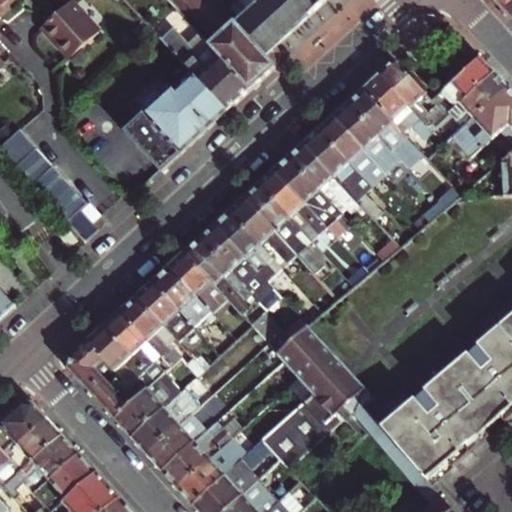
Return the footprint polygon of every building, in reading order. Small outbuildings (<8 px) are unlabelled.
[(0,0),(0,16),(18,0),(0,0)] [(192,0),(171,0),(214,46),(216,48),(267,0),(245,0),(217,26),(192,0)] [(267,0),(216,48),(255,91),(279,68),(269,57),(330,0),(267,0)] [(511,0),(496,0),(511,17),(511,0)] [(43,29),(58,45),(62,41),(76,56),(101,33),(73,2),(43,29)] [(163,42),(197,79),(229,115),(255,91),(216,48),(214,46),(201,57),(176,30),(163,42)] [(62,41),(58,45),(72,60),(76,56),(62,41)] [(433,101),(440,109),(441,110),(446,116),(495,72),(481,58),(433,101)] [(396,61),(381,74),(431,130),(446,116),(441,110),(433,116),(419,101),(427,94),(396,61)] [(495,72),(446,116),(431,130),(446,145),(453,138),(509,88),(495,72)] [(381,74),(364,90),(405,135),(412,128),(436,154),(446,145),(431,130),(381,74)] [(129,133),(166,173),(198,144),(229,115),(197,79),(190,85),(186,81),(180,87),(173,84),(168,89),(169,94),(159,94),(152,100),(150,114),(129,133)] [(511,90),(509,88),(453,138),(474,160),(503,133),(511,143),(511,90)] [(349,103),(380,137),(408,167),(422,154),(405,135),(364,90),(349,103)] [(349,103),(334,117),(387,174),(396,165),(375,141),(380,137),(349,103)] [(387,174),(334,117),(320,130),(350,163),(356,157),(378,181),(386,190),(394,182),(387,174)] [(40,149),(23,130),(1,149),(19,168),(40,149)] [(350,163),(320,130),(305,144),(357,201),(366,193),(367,192),(345,168),(350,163)] [(305,144),(290,157),(333,205),(338,200),(352,214),(353,213),(361,205),(357,201),(305,144)] [(19,168),(34,185),(56,167),(40,149),(19,168)] [(290,157),(275,171),(327,228),(338,240),(348,231),(328,209),(333,205),(290,157)] [(356,157),(350,163),(372,187),(378,181),(356,157)] [(345,168),(367,192),(372,187),(350,163),(345,168)] [(56,167),(34,185),(51,204),(73,186),(56,167)] [(327,228),(275,171),(260,184),(290,218),(296,212),(317,236),(327,228)] [(260,184),(245,198),(298,255),(312,271),(321,263),(297,237),(303,231),(290,218),(260,184)] [(73,186),(51,204),(69,224),(82,211),(90,205),(73,186)] [(441,204),(447,211),(462,197),(456,191),(441,204)] [(366,193),(357,201),(361,205),(367,211),(376,203),(366,193)] [(245,198),(231,211),(261,244),(266,239),(288,263),(298,255),(245,198)] [(367,211),(361,205),(353,213),(359,219),(367,211)] [(91,206),(83,213),(94,224),(101,217),(91,206)] [(100,233),(94,224),(83,213),(82,211),(69,224),(88,245),(100,233)] [(231,211),(216,225),(267,282),(276,274),(255,250),(261,244),(231,211)] [(216,225),(201,238),(235,276),(255,298),(270,284),(267,282),(216,225)] [(61,234),(72,249),(81,243),(69,228),(61,234)] [(235,276),(201,238),(186,251),(213,281),(222,291),(243,314),(252,306),(230,281),(235,276)] [(170,267),(211,312),(221,304),(215,297),(206,288),(213,281),(186,251),(170,267)] [(386,262),(378,253),(363,266),(363,267),(370,275),(386,262)] [(170,267),(153,282),(195,328),(205,318),(209,323),(216,317),(211,312),(170,267)] [(370,275),(363,267),(348,280),(355,288),(370,275)] [(276,274),(267,282),(270,284),(274,290),(283,282),(276,274)] [(255,298),(235,276),(230,281),(252,306),(243,314),(246,317),(253,325),(265,314),(273,322),(275,320),(262,305),(255,298)] [(222,291),(213,281),(206,288),(215,297),(222,291)] [(137,296),(164,326),(179,342),(195,328),(153,282),(137,296)] [(270,284),(255,298),(262,305),(277,292),(274,290),(270,284)] [(0,325),(19,309),(0,287),(0,325)] [(121,311),(148,341),(172,367),(182,358),(159,331),(164,326),(137,296),(121,311)] [(315,305),(300,318),(308,327),(324,314),(315,305)] [(121,311),(104,326),(146,372),(156,363),(141,347),(148,341),(121,311)] [(253,325),(270,343),(278,353),(293,340),(275,320),(273,322),(265,314),(253,325)] [(237,341),(253,325),(246,317),(229,332),(237,341)] [(511,320),(382,427),(423,475),(435,464),(440,470),(461,452),(456,446),(466,438),(471,444),(502,418),(505,422),(511,416),(511,403),(511,402),(511,400),(511,320)] [(146,372),(104,326),(88,340),(113,368),(116,371),(124,363),(134,373),(139,379),(146,372)] [(229,332),(224,326),(207,341),(220,356),(237,341),(229,332)] [(263,440),(282,460),(289,468),(353,413),(362,405),(372,397),(308,327),(293,340),(278,353),(285,360),(300,377),(315,393),(263,440)] [(70,370),(89,390),(104,377),(108,373),(113,368),(88,340),(71,356),(70,370)] [(285,360),(279,366),(294,383),(300,377),(285,360)] [(124,363),(116,371),(117,373),(125,381),(134,373),(124,363)] [(198,376),(204,371),(200,365),(194,371),(198,376)] [(149,376),(155,382),(165,373),(159,367),(149,376)] [(132,437),(172,400),(186,387),(176,376),(162,388),(155,382),(139,397),(115,419),(132,437)] [(149,376),(133,390),(139,397),(155,382),(149,376)] [(113,386),(104,377),(89,390),(115,419),(139,397),(133,390),(128,385),(125,388),(118,381),(113,386)] [(178,407),(172,400),(132,437),(148,454),(202,404),(193,394),(178,407)] [(220,405),(212,396),(202,404),(210,414),(220,405)] [(21,403),(0,421),(0,446),(8,455),(12,451),(6,445),(13,439),(18,445),(49,419),(35,403),(21,403)] [(163,471),(205,433),(198,425),(210,414),(202,404),(148,454),(163,471)] [(362,405),(353,413),(418,488),(427,480),(423,475),(382,427),(362,405)] [(163,471),(178,488),(241,430),(246,427),(236,417),(214,437),(207,430),(205,433),(163,471)] [(17,465),(21,470),(62,434),(49,419),(18,445),(12,451),(8,455),(13,461),(17,465)] [(259,435),(249,424),(246,427),(241,430),(251,441),(259,435)] [(193,504),(226,474),(215,462),(218,459),(228,461),(251,441),(241,430),(178,488),(193,504)] [(62,434),(21,470),(5,484),(4,485),(16,498),(21,493),(17,488),(24,482),(46,505),(51,511),(53,511),(55,510),(64,502),(97,473),(62,434)] [(200,511),(225,511),(244,495),(234,484),(241,480),(269,455),(277,464),(282,460),(263,440),(226,474),(193,504),(200,511)] [(10,464),(13,461),(8,455),(0,446),(0,478),(5,484),(21,470),(17,465),(14,468),(10,464)] [(423,475),(427,480),(440,470),(435,464),(423,475)] [(301,482),(291,471),(269,491),(252,503),(244,495),(225,511),(267,511),(294,488),(301,482)] [(71,511),(104,511),(120,498),(97,473),(64,502),(72,511),(71,511)] [(0,488),(4,485),(5,484),(0,478),(0,511),(13,511),(0,497),(0,488)] [(427,480),(418,488),(423,494),(433,486),(431,484),(427,480)] [(312,494),(301,482),(294,488),(305,501),(312,494)] [(441,496),(433,486),(423,494),(431,504),(441,496)] [(309,506),(316,499),(312,494),(305,501),(309,506)] [(454,511),(441,496),(431,504),(421,511),(454,511)] [(132,511),(120,498),(104,511),(132,511)] [(327,511),(316,499),(309,506),(308,507),(312,511),(327,511)] [(302,511),(305,509),(298,501),(285,511),(302,511)] [(55,510),(56,511),(71,511),(72,511),(64,502),(55,510)]
